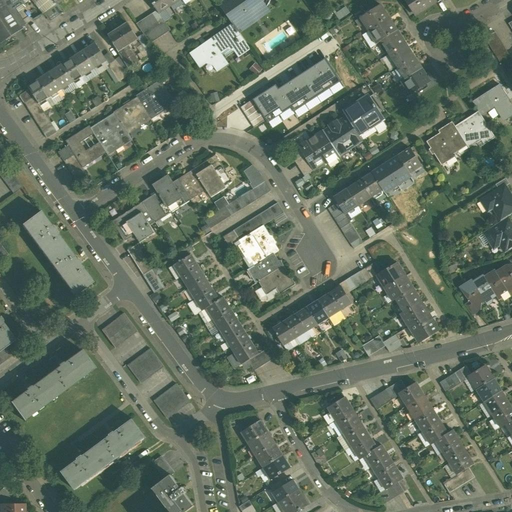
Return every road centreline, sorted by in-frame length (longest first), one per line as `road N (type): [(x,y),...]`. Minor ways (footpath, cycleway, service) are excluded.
road 1 (residential): [(74,215),(177,147),(213,135),(246,146),(270,166),(304,222),(311,257)]
road 2 (residential): [(274,392),(511,333)]
road 3 (residential): [(78,322),(160,431),(174,437)]
road 4 (residential): [(127,286),(204,390),(222,400)]
road 5 (residential): [(274,392),(313,472),(353,511)]
road 6 (residential): [(0,68),(114,0)]
road 7 (residential): [(0,113),(74,215)]
road 8 (residential): [(463,26),(450,17),(434,21),(425,34),(429,50),(458,55),(466,33)]
